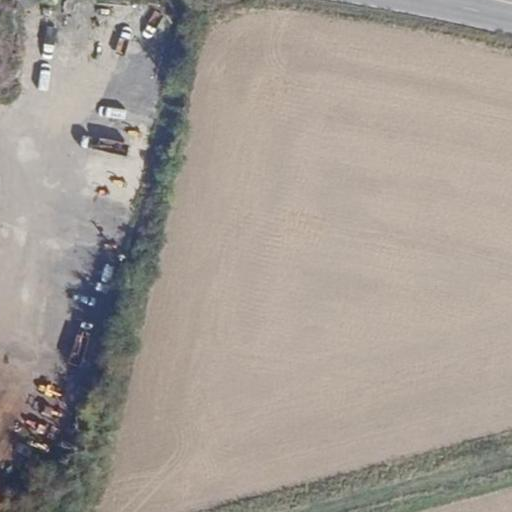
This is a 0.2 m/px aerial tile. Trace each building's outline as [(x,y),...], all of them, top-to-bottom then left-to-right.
[(90,13),(80,53),(140,67),(150,27),(90,13)] [(25,78),(39,81),(28,124),(47,129),(67,50),(34,42),(25,78)] [(115,76),(102,139),(135,146),(149,83),(115,76)] [(77,235),(109,241),(111,230),(79,224),(77,235)] [(79,313),(111,317),(117,270),(85,266),(79,313)]
